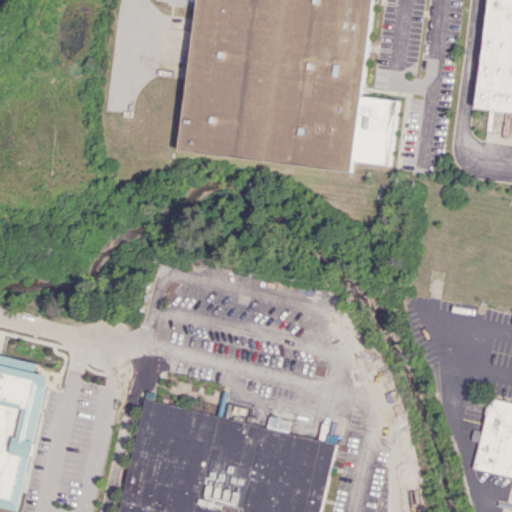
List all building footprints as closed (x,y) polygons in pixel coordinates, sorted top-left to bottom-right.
[(373,0),(198,0),(182,151),(353,170),(354,161),(392,165),(399,99),(363,95),(373,0)] [(511,112),(511,0),(487,0),(476,109),(511,112)] [(0,505),(22,510),(50,374),(1,364),(4,353),(0,352),(0,505)] [(121,511),(322,511),(338,440),(144,400),(121,511)] [(511,511),(511,404),(489,400),(476,469),(511,475),(511,511)]
